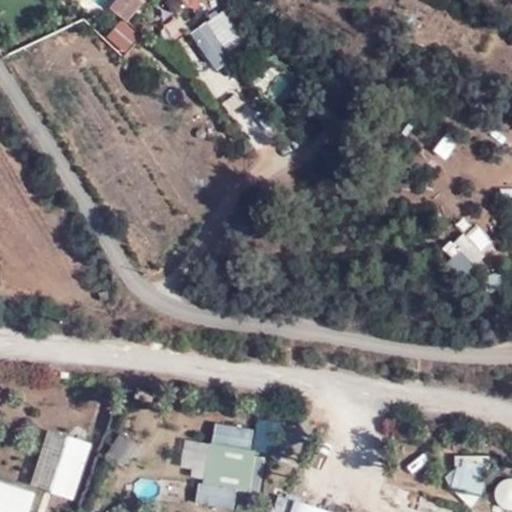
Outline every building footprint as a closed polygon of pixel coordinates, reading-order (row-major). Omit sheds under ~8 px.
[(145,2),(142,0),(116,0),(111,8),(130,22),(145,2)] [(226,10),(190,33),(217,74),(253,50),(226,10)] [(102,34),(123,53),(140,36),(119,16),(102,34)] [(256,419),(256,449),(280,449),(280,419),(256,419)] [(255,430),(217,424),(214,444),(210,443),(204,483),(197,482),(194,505),(235,511),(238,492),(250,494),(257,452),(252,452),(255,430)] [(47,427),(27,483),(73,498),(92,442),(47,427)] [(179,459),(202,463),(206,442),(182,438),(179,459)] [(477,496),(488,464),(459,455),(449,487),(477,496)] [(511,479),(494,481),(496,508),(511,506),(511,479)] [(0,511),(31,511),(37,493),(0,481),(0,511)] [(331,511),(295,499),(290,511),(331,511)]
